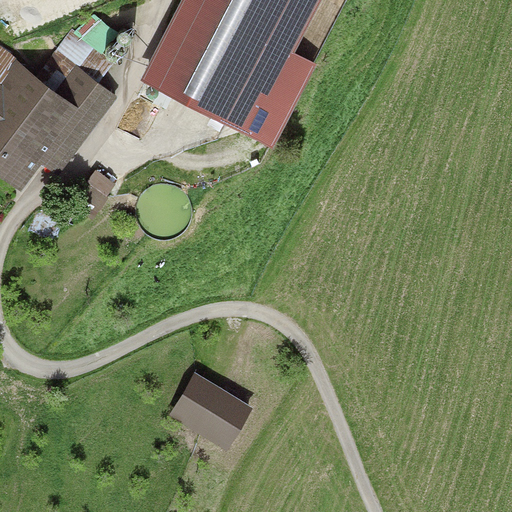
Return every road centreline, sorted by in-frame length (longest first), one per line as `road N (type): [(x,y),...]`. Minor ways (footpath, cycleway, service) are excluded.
road 1 (unclassified): [(0,338),(25,366),(64,371),(183,316),(228,305),(267,314),(301,333),(376,511)]
road 2 (unclassified): [(166,0),(148,49),(0,238)]
